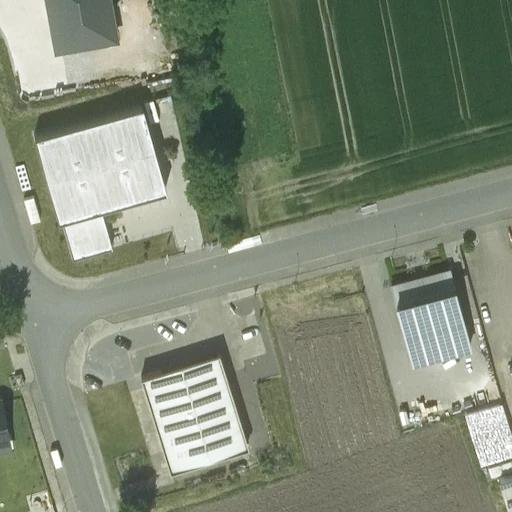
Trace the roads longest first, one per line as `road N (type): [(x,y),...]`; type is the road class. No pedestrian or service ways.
road 1 (unclassified): [(33,320),(511,193)]
road 2 (residential): [(33,320),(93,511)]
